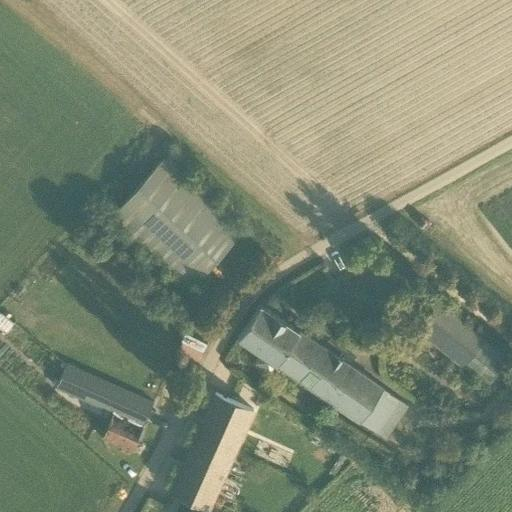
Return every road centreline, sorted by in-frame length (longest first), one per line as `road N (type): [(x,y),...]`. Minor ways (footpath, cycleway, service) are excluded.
road 1 (unclassified): [(127,511),(228,329),(296,266),(511,143)]
road 2 (track): [(12,0),(313,255)]
